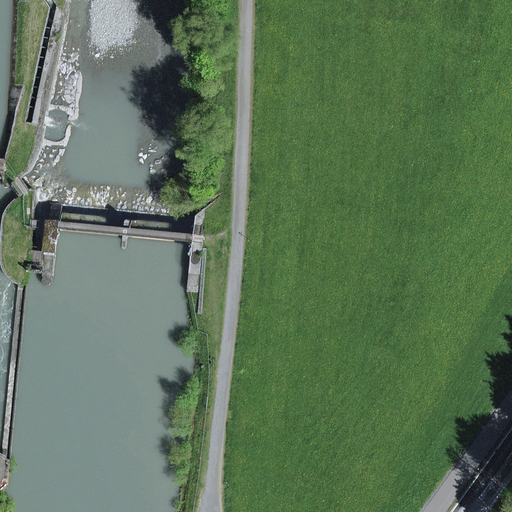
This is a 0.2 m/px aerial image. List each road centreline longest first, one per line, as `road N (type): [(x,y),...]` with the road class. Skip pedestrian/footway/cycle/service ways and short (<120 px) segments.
road 1 (track): [(210,511),(239,224)]
road 2 (track): [(246,0),(239,224)]
